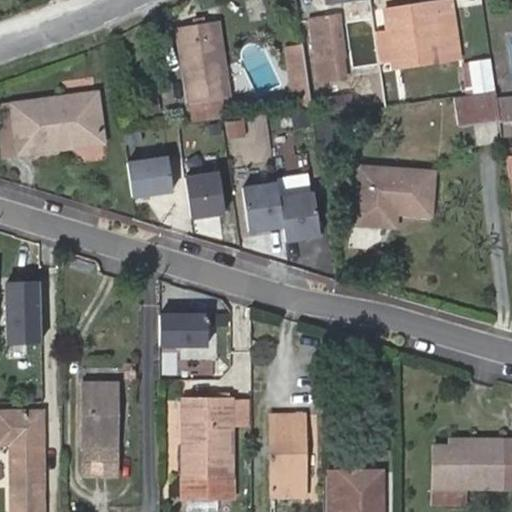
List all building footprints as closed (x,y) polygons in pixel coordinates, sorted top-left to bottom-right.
[(387,11),(394,65),(460,55),(452,2),(387,11)] [(339,16),(311,20),(320,80),(348,76),(339,16)] [(218,21),(176,28),(188,104),(230,98),(218,21)] [(309,87),(303,49),(291,51),(296,88),(309,87)] [(484,67),(487,92),(496,90),(492,66),(484,67)] [(468,69),(472,94),(487,92),(484,67),(468,69)] [(296,88),(299,110),(312,108),(309,87),(296,88)] [(487,92),(455,97),(459,125),(501,119),(498,104),(496,90),(487,92)] [(9,103),(17,155),(106,143),(99,92),(9,103)] [(321,114),(352,114),(352,95),(321,95),(321,114)] [(230,98),(188,104),(191,125),(234,119),(230,98)] [(501,119),(501,124),(504,123),(511,122),(511,102),(498,104),(501,119)] [(0,133),(3,157),(17,155),(9,103),(0,104),(0,133)] [(292,134),(310,131),(307,113),(289,116),(292,134)] [(225,122),(227,139),(245,137),(243,120),(225,122)] [(170,193),(165,160),(128,166),(133,199),(170,193)] [(392,211),(400,212),(431,214),(434,173),(360,167),(356,222),(390,226),(392,211)] [(226,211),(219,171),(185,176),(191,217),(226,211)] [(284,225),(280,196),(278,181),(243,187),(250,231),(284,225)] [(321,235),(314,191),(280,196),(284,225),(287,240),(321,235)] [(399,226),(400,212),(392,211),(390,226),(399,226)] [(42,342),(41,282),(7,283),(9,343),(42,342)] [(210,345),(210,315),(161,315),(161,345),(210,345)] [(85,382),(85,475),(118,474),(118,382),(85,382)] [(191,439),(184,439),(184,497),(233,497),(232,429),(232,398),(190,399),(191,439)] [(249,398),(232,398),(232,429),(249,428),(249,398)] [(183,399),(184,439),(191,439),(190,399),(183,399)] [(12,511),(42,511),(42,413),(0,412),(0,442),(12,443),(12,511)] [(273,496),(305,495),(303,415),(272,415),(273,496)] [(511,438),(450,439),(449,448),(433,448),(434,503),(466,504),(466,489),(511,488),(511,438)] [(386,511),(386,469),(344,470),(344,511),(386,511)] [(344,511),(344,470),(333,471),(333,511),(344,511)]
